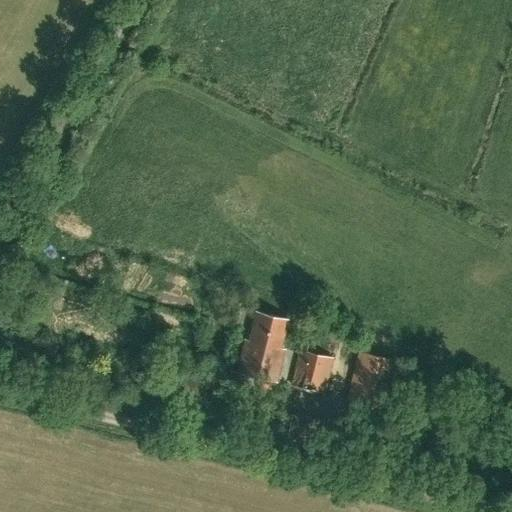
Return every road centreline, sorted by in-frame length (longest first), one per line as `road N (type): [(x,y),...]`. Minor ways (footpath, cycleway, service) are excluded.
road 1 (track): [(0,387),(511,510)]
road 2 (track): [(0,225),(130,0)]
